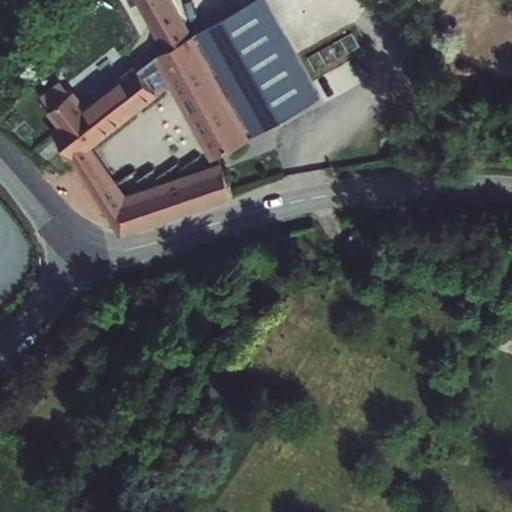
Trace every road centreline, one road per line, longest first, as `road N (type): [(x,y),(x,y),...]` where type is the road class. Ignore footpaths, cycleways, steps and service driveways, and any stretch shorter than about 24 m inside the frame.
road 1 (tertiary): [(82,244),(135,250),(324,194),(511,190)]
road 2 (tertiary): [(0,354),(46,303),(82,244)]
